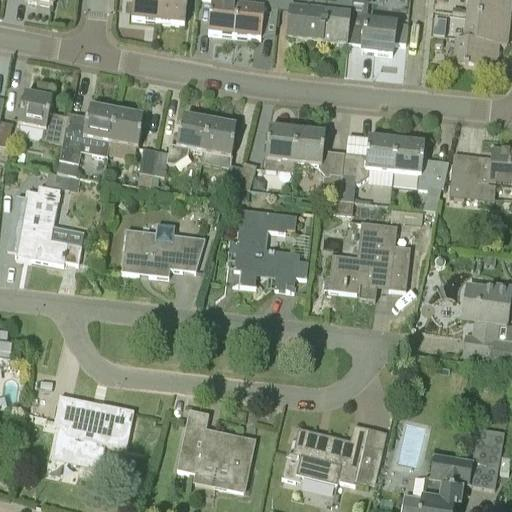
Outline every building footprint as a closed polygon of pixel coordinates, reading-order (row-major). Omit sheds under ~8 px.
[(24,0),(24,4),(53,10),(54,0),(24,0)] [(133,0),(131,24),(158,27),(160,0),(133,0)] [(184,29),(187,0),(160,0),(158,27),(184,29)] [(211,0),(208,38),(234,41),(237,10),(238,0),(211,0)] [(238,0),(237,10),(234,41),(260,44),(265,0),(238,0)] [(347,48),(352,6),(352,0),(335,0),(335,6),(291,2),(287,43),(347,49),(347,48)] [(352,0),(352,6),(368,8),(372,8),(372,0),(352,0)] [(467,0),(466,18),(509,23),(511,0),(467,0)] [(352,6),(347,48),(362,49),(361,56),(392,59),(393,49),(405,50),(407,30),(395,29),(366,25),(368,8),(352,6)] [(463,45),(498,48),(506,49),(509,23),(466,18),(463,44),(463,45)] [(455,43),(452,70),(496,75),(498,48),(463,45),(463,44),(455,43)] [(52,104),(24,98),(18,130),(44,135),(41,146),(62,150),(67,122),(49,118),(52,104)] [(80,158),(107,163),(110,147),(116,116),(90,111),(87,126),(67,122),(62,150),(59,167),(78,170),(80,158)] [(139,136),(143,121),(116,116),(110,147),(138,153),(141,136),(139,136)] [(188,154),(203,157),(209,125),(183,121),(180,136),(179,136),(176,151),(170,149),(168,158),(156,156),(151,180),(159,182),(164,183),(166,168),(174,170),(187,161),(188,154)] [(209,125),(203,157),(201,168),(229,173),(222,194),(236,197),(237,194),(243,173),(230,170),(232,161),(231,161),(234,146),(233,146),(236,130),(209,125)] [(0,126),(0,151),(7,153),(12,129),(0,126)] [(292,178),(293,167),(297,135),(270,133),(270,132),(269,132),(264,175),(292,178)] [(327,204),(340,205),(344,159),(323,157),(325,138),(324,138),(297,135),(293,167),(318,170),(318,173),(326,183),(329,183),(327,204)] [(368,142),(366,161),(344,159),(340,205),(352,207),(354,189),(358,189),(368,182),(368,175),(393,177),(396,145),(394,145),(395,140),(383,139),(383,144),(369,143),(370,142),(368,142)] [(393,177),(418,180),(417,194),(427,195),(423,215),(436,217),(441,193),(443,193),(449,167),(447,167),(447,169),(422,167),(424,148),(396,145),(393,177)] [(144,153),(139,178),(151,180),(156,156),(144,153)] [(511,156),(491,154),(491,163),(453,159),(448,202),(494,206),(495,191),(511,193),(511,208),(511,207),(511,156)] [(244,168),(243,173),(237,194),(249,195),(256,171),(244,168)] [(75,182),(56,179),(47,177),(45,190),(73,194),(75,182)] [(26,196),(15,261),(16,262),(16,258),(32,261),(31,264),(64,270),(64,267),(78,270),(83,240),(68,238),(66,249),(51,246),(60,195),(38,191),(37,198),(26,196)] [(217,227),(219,215),(209,214),(208,225),(217,227)] [(239,291),(255,292),(257,277),(276,279),(275,284),(274,294),(288,296),(292,258),(278,257),(264,255),(267,236),(285,238),(285,235),(294,236),(296,221),(261,217),(241,214),(233,274),(241,275),(239,291)] [(331,265),(329,284),(324,283),(323,295),(358,299),(358,304),(375,306),(377,283),(389,284),(388,295),(405,297),(410,254),(394,252),(396,232),(360,228),(359,244),(361,244),(358,268),(331,265)] [(169,274),(184,276),(195,277),(205,244),(188,242),(126,235),(121,277),(137,279),(137,276),(150,278),(150,281),(168,283),(169,274)] [(466,340),(463,361),(499,366),(502,345),(497,344),(499,330),(506,331),(511,292),(494,289),(493,294),(480,292),(480,290),(471,289),(470,291),(467,290),(462,325),(474,326),(472,341),(466,340)] [(0,368),(9,370),(12,350),(6,349),(8,337),(0,335),(0,368)] [(54,429),(59,430),(52,465),(100,474),(101,467),(105,450),(126,454),(134,416),(102,410),(59,401),(54,429)] [(242,499),(246,480),(254,445),(253,445),(252,447),(213,438),(213,442),(204,441),(208,420),(189,416),(176,476),(196,480),(226,486),(224,495),(242,499)] [(299,488),(301,482),(337,490),(338,486),(355,490),(368,434),(353,431),(350,446),(298,434),(292,459),(287,458),(281,483),(299,488)] [(454,511),(454,510),(459,511),(462,490),(469,491),(494,495),(504,438),(478,434),(472,468),(433,462),(430,484),(425,483),(422,503),(421,503),(419,511),(411,511),(402,510),(401,511),(454,511)]
